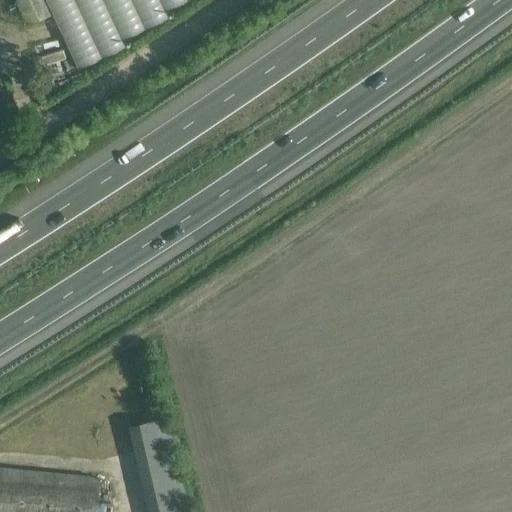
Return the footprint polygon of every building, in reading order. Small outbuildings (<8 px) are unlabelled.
[(14,0),(26,26),(50,15),(43,0),(14,0)] [(49,0),(75,67),(126,47),(122,36),(170,18),(166,7),(184,0),(49,0)] [(0,110),(14,106),(13,103),(10,90),(0,92),(0,110)] [(140,422),(128,425),(149,511),(148,511),(184,511),(189,511),(166,414),(140,421),(140,422)] [(94,511),(97,490),(0,480),(0,511),(94,511)]
